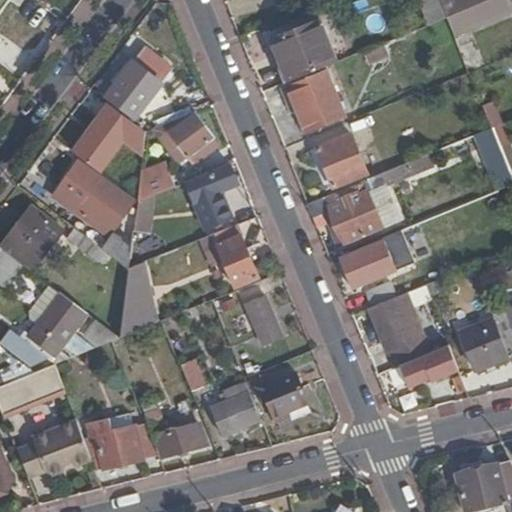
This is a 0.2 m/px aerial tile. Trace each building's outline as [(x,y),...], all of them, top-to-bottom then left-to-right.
[(440,0),(419,0),(430,26),(448,18),(440,0)] [(440,0),(448,18),(464,12),(459,0),(440,0)] [(448,18),(455,35),(501,15),(494,0),(492,0),(464,12),(448,18)] [(459,0),(464,12),(492,0),(491,0),(459,0)] [(275,39),(292,82),(336,64),(319,21),(275,39)] [(0,60),(25,72),(35,53),(0,35),(0,60)] [(266,42),(284,86),(292,82),(275,39),(266,42)] [(147,47),(136,62),(153,75),(164,83),(176,68),(147,47)] [(153,75),(136,62),(109,97),(136,118),(155,93),(145,86),(153,75)] [(284,92),(292,112),(297,110),(306,134),(347,117),(330,74),(284,92)] [(484,106),(493,128),(502,124),(494,102),(484,106)] [(149,133),(110,104),(100,117),(129,139),(122,148),(145,165),(149,133)] [(192,158),(219,136),(199,112),(173,133),(192,158)] [(483,132),(505,188),(511,185),(511,175),(493,128),(483,132)] [(335,187),(369,174),(353,134),(319,148),(335,187)] [(380,175),(411,162),(407,152),(376,164),(380,175)] [(307,205),(313,219),(331,212),(344,244),(395,223),(382,189),(435,168),(429,154),(411,162),(380,175),(307,205)] [(99,225),(113,236),(115,233),(136,206),(80,163),(68,178),(75,184),(69,192),(83,203),(74,216),(94,231),(99,225)] [(213,173),(212,170),(193,178),(204,203),(213,226),(231,219),(220,192),(239,185),(231,165),(213,173)] [(140,200),(154,194),(175,185),(169,171),(142,182),(140,200)] [(53,199),(74,216),(83,203),(69,192),(75,184),(68,178),(53,199)] [(204,203),(193,178),(186,181),(206,229),(207,229),(197,206),(204,203)] [(140,200),(135,231),(149,233),(154,194),(140,200)] [(207,229),(213,226),(204,203),(197,206),(207,229)] [(34,271),(49,251),(64,232),(50,220),(34,208),(3,247),(34,271)] [(216,247),(241,236),(237,226),(211,236),(216,247)] [(402,231),(376,241),(377,244),(340,259),(353,290),(392,274),(382,249),(406,240),(402,231)] [(113,236),(104,252),(128,270),(131,241),(115,233),(113,236)] [(211,236),(199,241),(211,269),(223,264),(233,288),(259,278),(241,236),(216,247),(211,236)] [(382,249),(392,274),(416,265),(406,240),(382,249)] [(0,250),(0,282),(7,288),(23,268),(0,250)] [(428,286),(431,296),(446,290),(442,281),(428,286)] [(367,293),(373,309),(397,299),(391,284),(367,293)] [(26,314),(37,323),(59,295),(48,286),(26,314)] [(266,292),(243,302),(262,346),(285,336),(266,292)] [(20,339),(55,366),(70,360),(58,351),(86,315),(60,294),(59,295),(37,323),(27,337),(23,334),(20,339)] [(397,299),(373,309),(391,353),(426,339),(408,294),(397,299)] [(511,358),(511,357),(511,322),(508,314),(495,319),(511,358)] [(477,372),(511,358),(495,319),(462,333),(477,372)] [(82,337),(97,349),(111,343),(119,340),(95,321),(82,337)] [(426,339),(391,353),(397,366),(432,352),(426,339)] [(414,395),(471,375),(461,347),(404,366),(414,395)] [(181,369),(189,388),(202,382),(195,364),(181,369)] [(0,388),(0,410),(3,417),(65,392),(55,366),(34,375),(0,388)] [(277,425),(292,419),(290,414),(309,405),(297,376),(262,390),(277,425)] [(261,419),(250,393),(213,409),(223,435),(261,419)] [(161,459),(207,447),(202,426),(168,434),(163,412),(149,415),(161,459)] [(95,437),(134,427),(130,414),(86,425),(89,438),(95,437)] [(226,441),(264,425),(261,419),(223,435),(226,441)] [(76,467),(93,461),(77,421),(33,439),(47,474),(53,477),(65,472),(67,465),(74,463),(76,467)] [(142,460),(159,456),(145,424),(134,427),(142,460)] [(104,470),(142,460),(134,427),(95,437),(104,470)] [(0,488),(12,483),(14,483),(0,449),(0,488)] [(511,460),(501,463),(510,504),(511,510),(511,460)] [(65,472),(76,467),(74,463),(67,465),(65,472)] [(478,511),(510,504),(501,463),(458,473),(467,511),(478,511)] [(0,499),(11,495),(12,483),(0,488),(0,499)]
